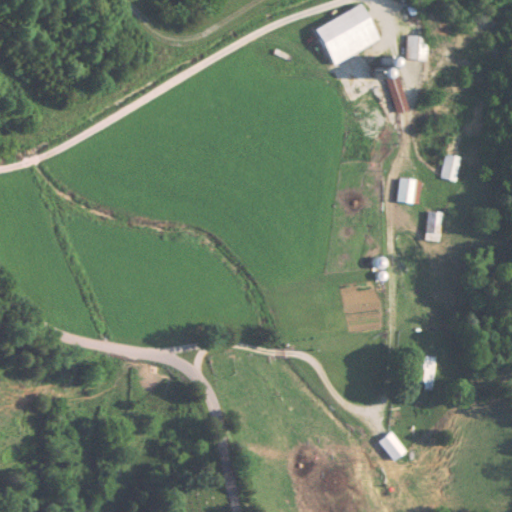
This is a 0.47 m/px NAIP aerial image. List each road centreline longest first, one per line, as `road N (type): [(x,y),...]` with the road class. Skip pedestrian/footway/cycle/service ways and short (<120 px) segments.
road 1 (residential): [(0,183),(345,0)]
road 2 (residential): [(209,511),(177,412),(20,320),(0,299)]
